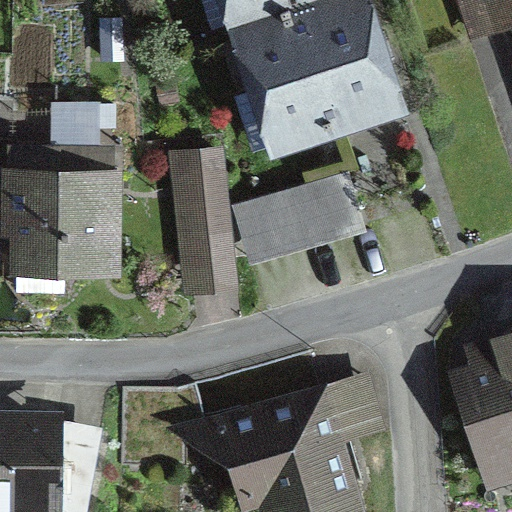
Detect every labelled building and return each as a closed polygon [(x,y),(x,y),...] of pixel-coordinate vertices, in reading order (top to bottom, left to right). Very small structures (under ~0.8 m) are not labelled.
[(233,0),(243,28),(326,0),(233,0)] [(375,47),(359,0),(326,0),(243,28),(262,84),(375,47)] [(511,0),(460,0),(473,37),(511,24),(511,0)] [(394,104),(375,47),(262,84),(281,141),(394,104)] [(224,153),(179,158),(190,261),(233,259),(224,153)] [(62,290),(63,263),(96,264),(98,211),(112,212),(113,178),(40,175),(41,158),(14,157),(12,221),(21,221),(19,289),(62,290)] [(344,171),(234,204),(250,258),(360,225),(344,171)] [(458,379),(491,482),(511,475),(511,332),(467,346),(475,374),(458,379)] [(333,433),(380,420),(369,380),(224,420),(245,498),(265,493),(270,511),(311,511),(309,501),(349,490),(333,433)] [(14,427),(14,415),(0,414),(0,511),(19,511),(51,511),(53,431),(36,428),(39,417),(22,414),(19,428),(14,427)] [(118,511),(180,511),(182,464),(120,463),(118,511)]
